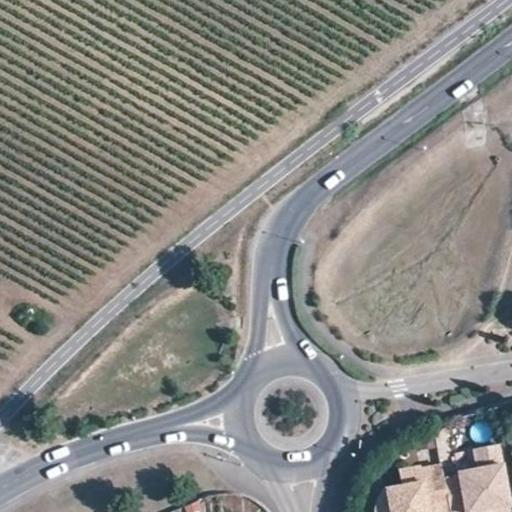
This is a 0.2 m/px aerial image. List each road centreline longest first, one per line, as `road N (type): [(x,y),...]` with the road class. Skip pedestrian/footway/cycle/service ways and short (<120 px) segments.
road 1 (tertiary): [(273,321),(270,269),(291,213),(511,42)]
road 2 (tertiary): [(0,493),(65,459),(161,429)]
road 3 (residential): [(511,371),(341,400)]
